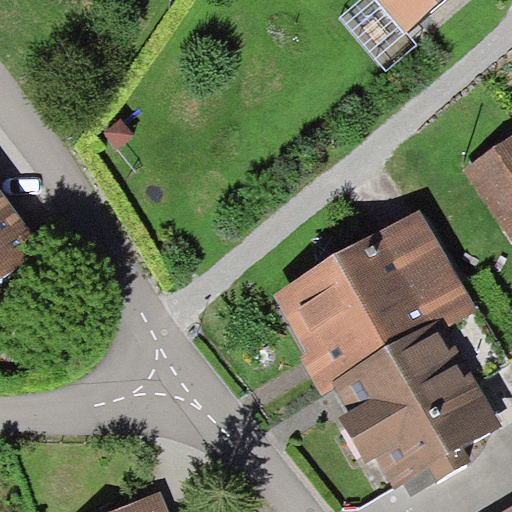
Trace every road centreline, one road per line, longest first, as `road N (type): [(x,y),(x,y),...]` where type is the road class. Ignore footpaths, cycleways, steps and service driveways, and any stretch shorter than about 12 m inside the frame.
road 1 (track): [(0,84),(98,214),(193,400),(287,511)]
road 2 (residential): [(0,417),(124,415),(193,400)]
